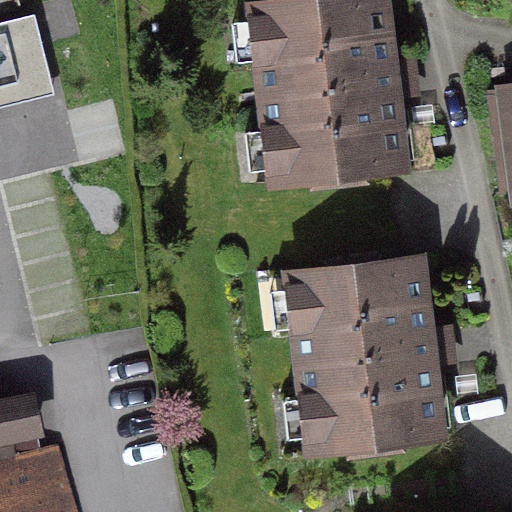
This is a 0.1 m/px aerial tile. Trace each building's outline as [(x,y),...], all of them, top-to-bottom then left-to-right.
[(292,0),(294,5),(256,9),(276,178),(314,174),(315,184),(363,178),(362,168),(400,163),(392,94),(403,92),(399,63),(388,64),(380,0),(292,0)] [(0,10),(0,107),(43,96),(21,6),(0,10)] [(511,91),(489,94),(501,187),(511,185),(511,91)] [(436,331),(425,332),(417,263),(379,267),(378,257),(330,263),(331,273),(293,277),(313,446),(350,442),(352,451),(400,446),(399,436),(437,431),(428,362),(439,360),(436,331)] [(0,511),(71,511),(58,447),(12,457),(7,437),(36,431),(29,398),(0,404),(0,511)]
